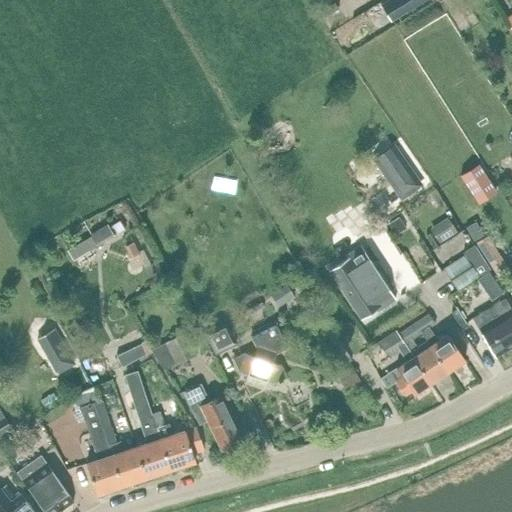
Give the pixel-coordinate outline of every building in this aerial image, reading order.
[(426,0),(389,0),(381,5),(391,21),(426,0)] [(322,18),(338,10),(334,3),(318,12),(322,18)] [(405,164),(385,177),(400,199),(420,185),(405,164)] [(478,165),(460,176),(477,203),(495,192),(478,165)] [(405,229),(398,217),(387,224),(394,236),(405,229)] [(463,220),(454,224),(461,239),(470,235),(463,220)] [(119,221),(109,228),(114,237),(125,230),(119,221)] [(97,246),(108,238),(109,240),(114,237),(109,228),(105,222),(88,233),(91,237),(97,246)] [(449,222),(432,232),(439,243),(456,233),(449,222)] [(485,233),(474,240),(497,278),(508,272),(485,233)] [(97,246),(91,237),(68,252),(73,260),(97,246)] [(406,263),(420,255),(413,242),(399,249),(406,263)] [(131,258),(138,254),(133,243),(125,247),(131,258)] [(451,281),(484,260),(474,245),(462,253),(465,258),(445,271),(451,281)] [(348,259),(329,271),(360,319),(376,309),(378,312),(395,300),(361,247),(346,256),(348,259)] [(457,291),(477,278),(490,270),(484,260),(451,281),(457,291)] [(488,273),(477,281),(491,301),(502,293),(488,273)] [(286,285),(271,295),(278,306),(293,296),(286,285)] [(504,299),(499,302),(472,319),(478,330),(494,358),(511,346),(511,312),(511,310),(504,299)] [(437,341),(428,328),(434,325),(428,315),(415,323),(421,333),(426,340),(448,372),(465,360),(447,334),(437,341)] [(215,354),(236,344),(226,322),(205,332),(215,354)] [(83,323),(76,327),(76,335),(83,338),(90,334),(90,326),(83,323)] [(411,340),(421,333),(415,323),(398,334),(406,346),(405,347),(412,357),(413,357),(431,383),(436,380),(438,383),(441,383),(447,379),(448,376),(446,373),(448,372),(426,340),(416,347),(411,340)] [(272,363),(275,355),(286,350),(275,325),(250,337),(256,349),(253,357),(245,354),(233,360),(239,372),(247,375),(244,383),(250,396),(262,390),(265,381),(274,384),(286,379),(280,366),(272,363)] [(37,339),(56,374),(74,364),(54,329),(37,339)] [(406,346),(398,334),(396,330),(377,343),(388,359),(405,347),(406,346)] [(197,355),(187,333),(150,350),(163,371),(197,355)] [(121,367),(147,355),(141,343),(116,355),(121,367)] [(413,395),(431,383),(413,357),(412,357),(395,368),(402,378),(396,381),(405,394),(411,391),(413,395)] [(352,367),(339,374),(346,386),(359,379),(352,367)] [(135,371),(124,374),(136,409),(142,407),(146,419),(150,430),(143,433),(147,444),(135,447),(135,448),(145,478),(146,478),(169,470),(170,470),(151,414),(148,406),(135,371)] [(208,396),(202,384),(184,393),(201,424),(206,421),(220,453),(242,443),(221,397),(208,403),(206,397),(208,396)] [(52,392),(40,400),(46,409),(58,402),(52,392)] [(0,437),(21,425),(5,399),(0,401),(0,437)] [(93,405),(79,410),(80,413),(84,419),(97,460),(85,464),(95,495),(121,486),(103,433),(110,429),(102,405),(101,402),(93,405)] [(159,411),(151,414),(170,470),(195,461),(192,454),(202,451),(194,428),(172,435),(169,424),(164,426),(159,411)] [(52,449),(62,444),(53,428),(43,433),(52,449)] [(145,478),(135,448),(122,452),(119,441),(115,443),(110,429),(103,433),(121,486),(145,478)] [(59,511),(73,503),(56,479),(40,455),(15,472),(32,496),(43,511),(59,511)] [(33,511),(20,494),(10,502),(0,488),(0,511),(33,511)]
